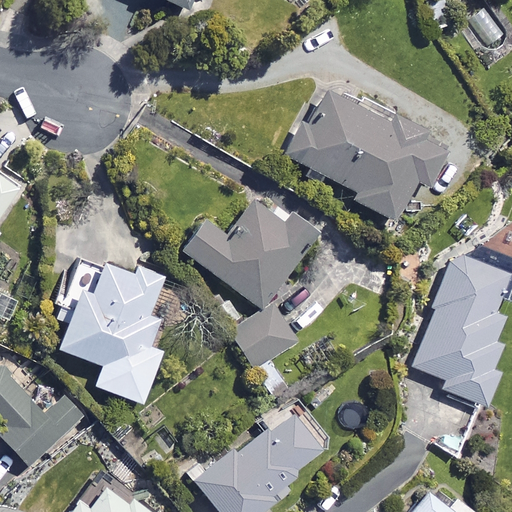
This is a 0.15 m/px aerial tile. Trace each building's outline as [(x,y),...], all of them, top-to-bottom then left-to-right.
[(378,118),(320,89),(303,123),(296,120),(279,154),(348,188),(344,196),(384,217),(405,176),(416,182),(434,147),(407,134),(412,124),(382,109),(378,118)] [(0,224),(6,216),(0,211),(0,204),(11,188),(0,180),(0,224)] [(277,218),(244,198),(219,231),(197,214),(174,245),(239,297),(248,311),(221,328),(247,367),(289,338),(270,310),(260,300),(307,225),(285,211),(277,218)] [(496,269),(448,251),(406,364),(438,376),(434,385),(475,400),(487,369),(478,366),(497,313),(482,308),(496,269)] [(126,270),(95,258),(83,288),(71,284),(48,343),(94,361),(86,381),(136,400),(157,345),(146,341),(157,312),(144,307),(157,273),(129,262),(126,270)] [(0,439),(23,465),(77,417),(58,396),(39,414),(0,370),(0,439)] [(314,440),(287,401),(184,474),(210,511),(239,511),(274,488),(268,480),(287,467),(283,462),(314,440)] [(456,450),(465,420),(432,421),(433,445),(456,450)] [(114,494),(92,477),(75,500),(66,493),(51,511),(147,511),(117,489),(114,494)] [(438,503),(420,490),(402,511),(470,511),(446,493),(438,503)]
